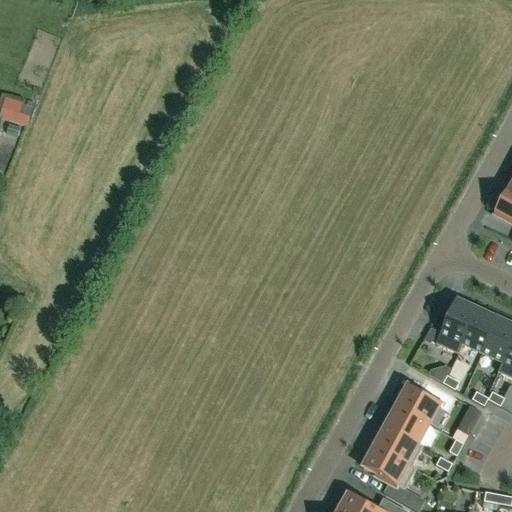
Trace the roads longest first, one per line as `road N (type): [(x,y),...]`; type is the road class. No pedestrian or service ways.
road 1 (residential): [(446,250),(306,511)]
road 2 (residential): [(511,135),(446,250)]
